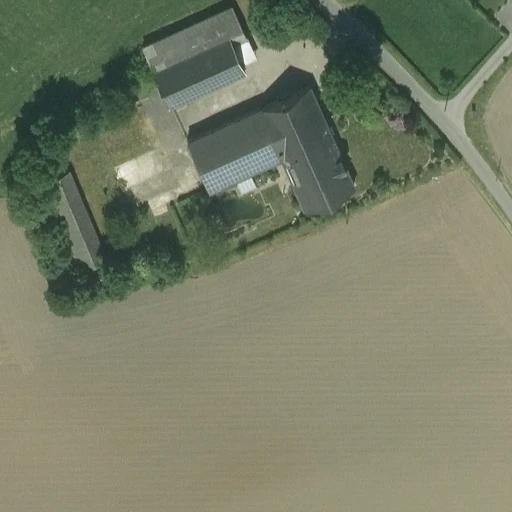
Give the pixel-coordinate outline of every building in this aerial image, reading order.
[(235,7),(143,48),(152,69),(228,34),(231,40),(246,33),(235,7)] [(152,69),(130,79),(146,117),(169,107),(167,103),(245,71),(231,40),(228,34),(152,69)] [(309,86),(261,108),(189,139),(210,187),(283,156),(331,135),(309,86)] [(331,135),(283,156),(305,207),(354,187),(331,135)] [(68,169),(44,179),(55,207),(80,197),(68,169)] [(80,197),(55,207),(81,269),(105,259),(80,197)] [(240,228),(253,223),(247,210),(234,216),(240,228)]
